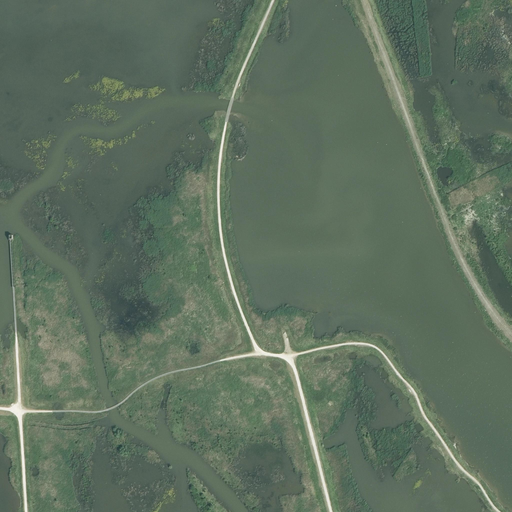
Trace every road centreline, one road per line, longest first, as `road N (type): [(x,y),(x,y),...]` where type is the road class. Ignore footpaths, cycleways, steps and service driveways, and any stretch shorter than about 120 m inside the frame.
road 1 (track): [(362,0),(473,287),(511,338)]
road 2 (track): [(263,354),(229,275),(218,175),(232,98),(273,0)]
road 3 (track): [(289,357),(360,343),(379,351),(499,511)]
road 4 (track): [(19,410),(95,413),(173,372),(246,356),(289,357)]
road 5 (track): [(331,511),(289,357)]
